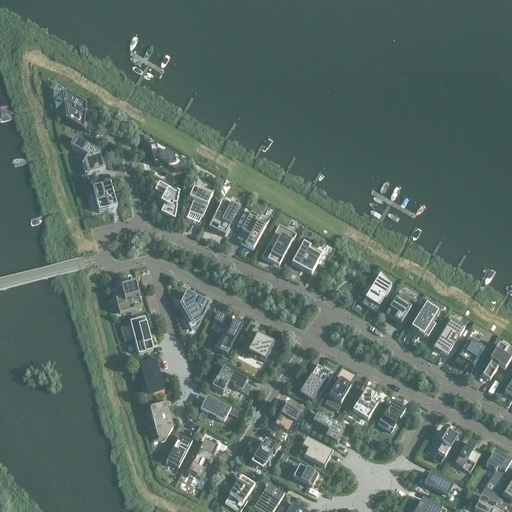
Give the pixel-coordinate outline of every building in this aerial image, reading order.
[(85,116),(86,107),(80,103),(61,92),(66,122),(84,133),(85,130),(95,136),(90,119),(85,116)] [(105,171),(100,154),(75,139),(70,148),(74,151),(74,150),(87,158),(82,166),(85,177),(105,171)] [(181,161),(175,158),(157,148),(149,150),(154,167),(154,168),(155,168),(159,166),(160,168),(160,169),(164,168),(173,174),(174,174),(183,172),(183,171),(184,171),(181,163),(181,161)] [(108,212),(116,210),(109,186),(101,189),(93,191),(99,215),(108,212)] [(177,205),(178,201),(177,200),(179,197),(169,192),(159,186),(154,194),(157,195),(155,199),(162,202),(160,206),(164,208),(160,215),(174,222),(177,210),(176,209),(178,205),(177,205)] [(199,190),(198,193),(193,191),(189,201),(193,203),(185,222),(199,228),(213,196),(199,190)] [(224,239),(239,212),(223,204),(209,230),(224,239)] [(253,252),(265,229),(259,226),(262,221),(260,220),(260,219),(250,214),(245,224),(241,232),(244,234),(239,244),(253,252)] [(278,269),(296,237),(279,227),(274,236),(280,239),(275,249),(269,246),(261,260),(278,269)] [(323,255),(310,248),(303,245),(291,266),(311,277),(323,255)] [(375,314),(391,289),(380,277),(377,280),(362,306),(375,314)] [(129,314),(142,311),(135,286),(113,291),(119,316),(122,316),(129,314)] [(204,320),(210,309),(208,308),(210,306),(191,297),(186,294),(182,302),(180,305),(183,310),(181,315),(191,333),(198,329),(203,319),(204,320)] [(401,327),(416,302),(404,295),(398,298),(385,317),(401,327)] [(439,315),(437,314),(426,307),(425,307),(416,322),(410,332),(412,333),(423,340),(439,315)] [(229,332),(226,337),(218,353),(227,358),(242,328),(217,315),(213,323),(229,332)] [(151,346),(147,332),(144,320),(130,324),(137,354),(138,357),(153,353),(151,346)] [(440,355),(441,353),(448,357),(454,346),(455,346),(459,340),(458,340),(464,330),(450,322),(434,348),(433,351),(440,355)] [(265,364),(274,346),(266,342),(264,335),(257,337),(250,334),(241,352),(265,364)] [(475,366),(485,350),(480,346),(479,347),(470,341),(469,343),(468,343),(459,358),(456,363),(455,365),(462,370),(464,372),(467,367),(473,370),(475,366)] [(504,372),(511,362),(503,357),(506,351),(499,347),(480,377),(489,383),(498,368),(504,372)] [(164,396),(156,365),(155,363),(141,367),(150,400),(164,396)] [(299,396),(312,404),(330,374),(317,366),(299,396)] [(251,389),(246,386),(248,382),(220,368),(215,376),(218,378),(212,390),(223,396),(224,393),(225,393),(227,389),(226,389),(229,383),(235,386),(233,389),(240,393),(247,397),(251,389)] [(340,410),(358,384),(346,376),(346,377),(342,374),(340,379),(343,381),(342,382),(338,380),(325,400),(340,410)] [(354,412),(353,413),(367,422),(368,421),(381,402),(366,392),(354,412)] [(200,412),(202,413),(224,424),(228,416),(239,421),(241,417),(231,411),(215,403),(207,399),(200,412)] [(170,412),(176,409),(173,403),(167,405),(170,412)] [(289,437),(301,417),(304,412),(289,403),(274,428),(289,437)] [(173,430),(167,405),(164,406),(149,410),(152,422),(154,421),(159,440),(168,438),(173,430)] [(387,439),(399,421),(400,421),(405,413),(391,405),(386,413),(387,413),(382,421),(375,431),(387,439)] [(328,432),(325,439),(337,445),(341,437),(340,437),(344,429),(317,415),(312,424),(328,432)] [(434,442),(441,446),(432,461),(440,466),(456,440),(447,434),(446,435),(441,431),(434,442)] [(253,449),(258,452),(266,440),(261,437),(253,449)] [(179,469),(192,445),(179,439),(167,462),(166,465),(178,472),(179,469)] [(307,452),(304,459),(324,470),(332,454),(306,440),(301,449),(307,452)] [(272,456),(273,454),(274,455),(278,450),(265,442),(251,464),(262,471),(272,456)] [(209,466),(218,449),(216,448),(204,443),(190,471),(187,476),(199,482),(205,472),(203,471),(201,470),(205,463),(209,466)] [(480,459),(475,455),(473,454),(476,449),(468,445),(455,466),(469,476),(480,459)] [(495,474),(489,484),(496,489),(509,469),(511,465),(506,462),(494,454),(486,468),(495,474)] [(299,467),(293,479),(312,489),(318,477),(299,467)] [(430,474),(424,486),(447,498),(454,486),(446,482),(447,480),(437,474),(435,477),(430,474)] [(246,483),(241,480),(239,483),(227,502),(242,511),(248,503),(246,502),(254,489),(246,483)] [(511,482),(503,497),(511,503),(511,482)] [(274,511),(284,497),(268,488),(253,511),(254,511),(274,511)] [(498,496),(493,493),(491,497),(487,494),(484,498),(493,503),(498,496)] [(500,511),(495,509),(496,507),(481,499),(474,511),(475,511),(500,511)] [(444,511),(425,502),(422,500),(416,511),(444,511)]
